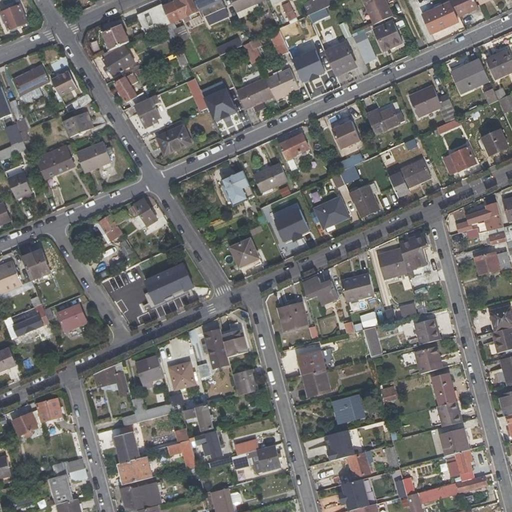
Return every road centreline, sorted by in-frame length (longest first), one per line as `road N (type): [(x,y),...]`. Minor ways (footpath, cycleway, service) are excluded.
road 1 (residential): [(154,182),(511,20)]
road 2 (residential): [(432,207),(511,507)]
road 3 (residential): [(253,289),(311,511)]
road 4 (residential): [(253,289),(432,207)]
road 5 (residential): [(60,31),(154,182)]
road 6 (residential): [(71,372),(108,511)]
road 7 (residential): [(53,224),(127,346)]
road 8 (residential): [(154,182),(227,300)]
